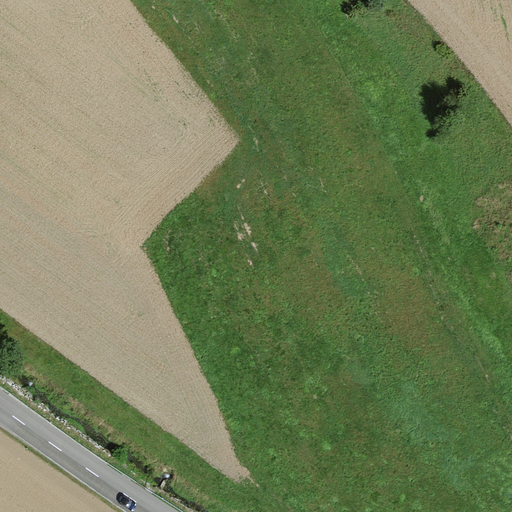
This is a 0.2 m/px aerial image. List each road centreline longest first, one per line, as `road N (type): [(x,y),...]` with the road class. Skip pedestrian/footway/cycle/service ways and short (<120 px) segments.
road 1 (track): [(511,416),(299,0)]
road 2 (secondary): [(0,406),(154,511)]
